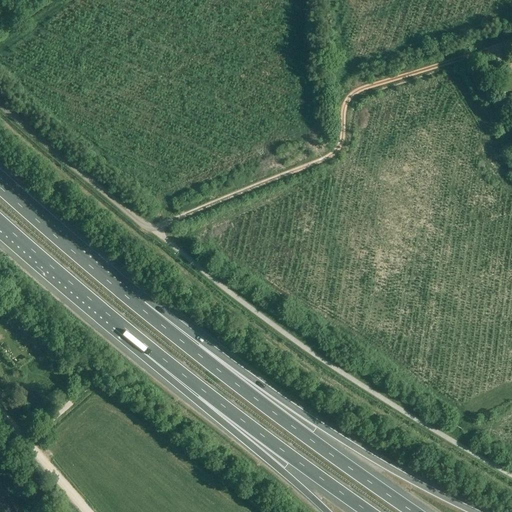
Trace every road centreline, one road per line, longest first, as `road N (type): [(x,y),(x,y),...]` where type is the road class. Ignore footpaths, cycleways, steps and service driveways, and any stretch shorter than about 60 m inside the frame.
road 1 (motorway): [(470,511),(294,410),(148,301),(102,278)]
road 2 (track): [(511,40),(355,91),(343,102),(339,145),(327,157),(159,226)]
road 3 (motorway): [(411,511),(102,278)]
road 4 (motorway): [(116,322),(367,511)]
road 5 (motorway): [(116,322),(131,348),(326,511)]
road 6 (unclassified): [(159,226),(140,223),(0,104)]
road 7 (motorway): [(0,222),(116,322)]
road 8 (motorway): [(102,278),(0,189)]
road 9 (track): [(87,511),(0,411)]
